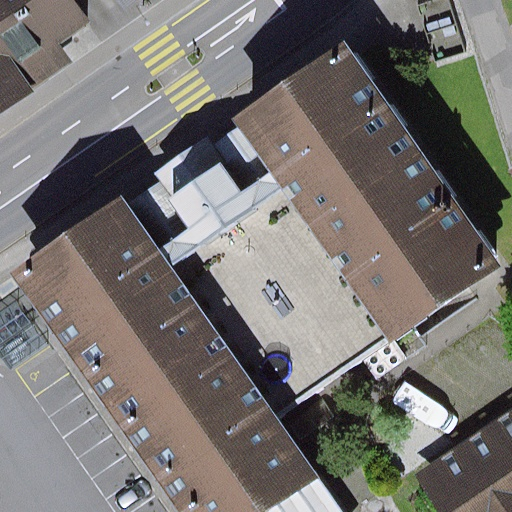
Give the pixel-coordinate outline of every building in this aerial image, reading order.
[(69,0),(0,0),(0,116),(102,47),(69,0)] [(352,48),(236,120),(379,347),(495,275),(352,48)] [(379,347),(236,120),(123,199),(274,416),(379,347)] [(123,199),(10,277),(172,511),(281,511),(322,485),(274,416),(123,199)] [(511,511),(511,413),(419,474),(444,511),(511,511)]
